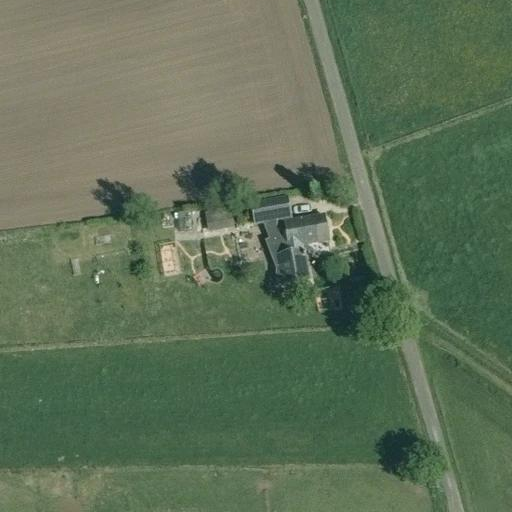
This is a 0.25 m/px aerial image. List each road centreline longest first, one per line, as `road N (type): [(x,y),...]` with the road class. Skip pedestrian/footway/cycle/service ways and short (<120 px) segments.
road 1 (unclassified): [(456,511),(309,0)]
road 2 (track): [(511,391),(397,311)]
